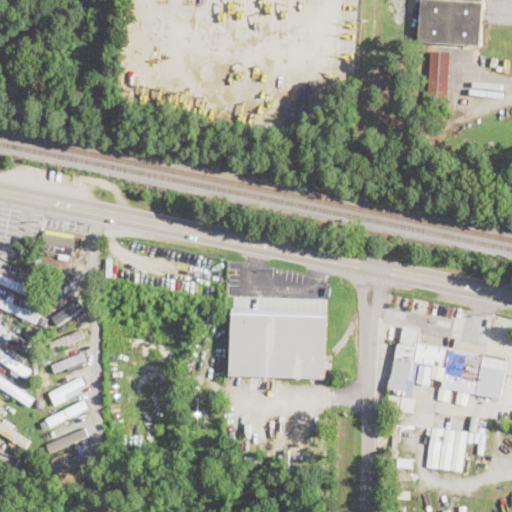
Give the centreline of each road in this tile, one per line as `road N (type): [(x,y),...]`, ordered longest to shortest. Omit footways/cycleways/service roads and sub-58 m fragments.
road 1 (primary): [(511,296),(0,192)]
road 2 (residential): [(371,268),(364,511)]
road 3 (residential): [(97,212),(96,403)]
